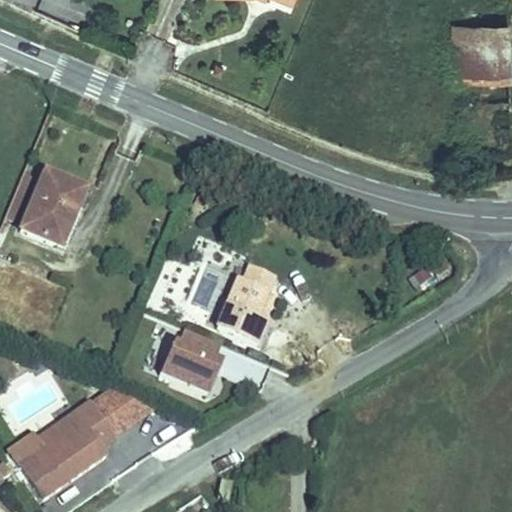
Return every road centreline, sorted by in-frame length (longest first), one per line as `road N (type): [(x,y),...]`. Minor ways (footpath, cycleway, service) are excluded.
road 1 (secondary): [(0,43),(327,181),(434,210),(511,218)]
road 2 (residential): [(511,246),(472,294),(122,511)]
